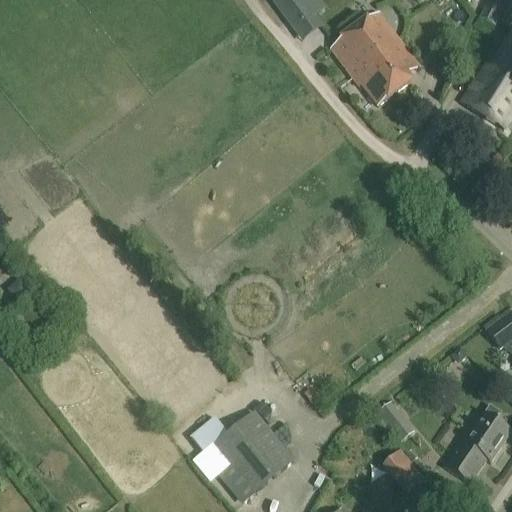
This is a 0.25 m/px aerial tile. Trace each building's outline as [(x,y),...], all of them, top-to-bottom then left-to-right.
[(286,25),(292,33),(302,46),(322,31),(312,18),(324,9),(317,0),(273,0),(270,3),(286,25)] [(489,0),(480,20),(497,28),(509,0),(489,0)] [(330,52),(353,81),(382,59),(381,57),(400,42),(379,15),(330,52)] [(511,34),(491,69),(486,65),(462,104),(505,132),(511,120),(511,34)] [(382,59),(353,81),(360,90),(362,88),(379,110),(410,85),(406,80),(420,69),(400,42),(381,57),(382,59)] [(511,319),(485,339),(497,354),(511,343),(511,319)] [(295,347),(281,363),(293,374),(307,358),(295,347)] [(306,397),(298,403),(313,422),(321,415),(306,397)] [(416,435),(392,407),(377,420),(401,448),(416,435)] [(498,414),(490,408),(484,416),(485,417),(465,447),(462,446),(445,471),(470,488),(486,463),(490,465),(511,434),(496,423),(499,418),(498,414)] [(296,466),(256,417),(205,458),(244,507),(296,466)] [(448,459),(470,430),(458,421),(436,451),(448,459)] [(388,469),(409,498),(427,485),(406,456),(388,469)]
